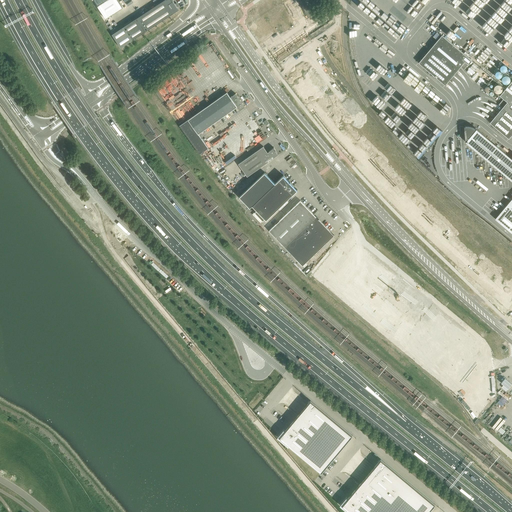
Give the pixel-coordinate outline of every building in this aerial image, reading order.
[(117,0),(107,0),(98,6),(106,19),(123,8),(117,0)] [(164,0),(124,26),(133,40),(179,10),(172,0),(164,0)] [(124,26),(112,34),(121,48),(133,40),(124,26)] [(421,60),(419,63),(445,85),(447,82),(451,78),(455,74),(459,69),(461,66),(464,68),(468,63),(469,64),(471,61),(442,35),(432,47),(428,52),(425,55),(421,60)] [(372,68),(362,80),(370,87),(380,75),(372,68)] [(492,119),(490,123),(509,139),(511,135),(511,134),(511,80),(499,95),(501,97),(503,99),(504,100),(500,104),(503,106),(502,107),(501,109),(497,114),(492,119)] [(198,134),(237,107),(230,97),(227,92),(184,122),(183,120),(178,124),(200,154),(208,148),(198,134)] [(236,93),(230,97),(237,107),(240,111),(245,107),(236,93)] [(511,158),(476,128),(465,142),(511,181),(511,158)] [(260,129),(256,132),(261,141),(266,138),(260,129)] [(247,176),(278,155),(275,150),(276,150),(274,147),(269,151),(268,152),(263,146),(238,164),(247,176)] [(265,172),(239,197),(250,207),(252,205),(275,183),(265,172)] [(266,220),(297,190),(297,189),(297,190),(284,176),(284,175),(275,183),(252,205),(257,210),(255,213),(263,221),(265,219),(266,220)] [(333,235),(319,220),(319,219),(318,219),(316,217),(316,216),(301,201),(301,200),(269,231),(303,265),(334,235),(333,235)] [(511,214),(504,208),(495,219),(511,233),(511,214)] [(343,238),(312,275),(452,390),(479,357),(474,338),(436,307),(429,307),(416,323),(384,298),(380,295),(393,279),(392,272),(346,234),(344,238),(343,238)] [(508,389),(511,384),(505,378),(501,383),(508,389)] [(345,444),(352,435),(311,400),(290,425),(288,428),(285,430),(280,437),(289,445),(321,472),(325,468),(344,445),(345,444)] [(428,511),(435,504),(381,459),(352,494),(349,496),(348,498),(342,505),(350,511),(428,511)]
